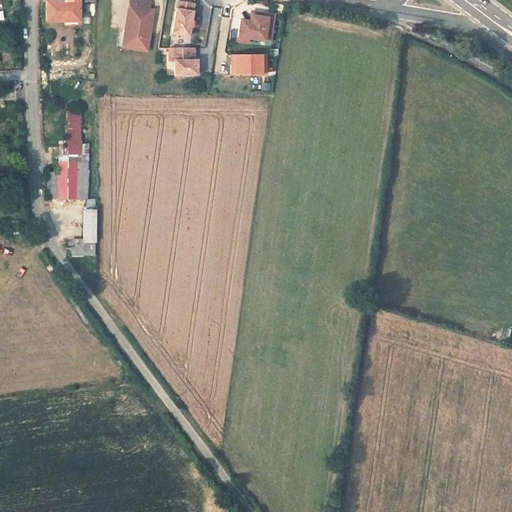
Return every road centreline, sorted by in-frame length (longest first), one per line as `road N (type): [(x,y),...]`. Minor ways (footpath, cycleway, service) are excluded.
road 1 (unclassified): [(249,511),(47,232),(38,209),(30,0)]
road 2 (tertiary): [(387,12),(511,35)]
